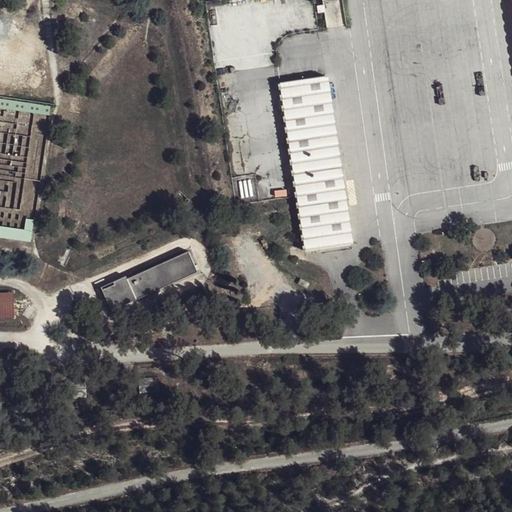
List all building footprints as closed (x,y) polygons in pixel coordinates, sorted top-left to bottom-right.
[(327,0),(330,26),(345,25),(342,0),(327,0)] [(329,81),(280,87),(305,247),(353,241),(329,81)] [(39,89),(0,84),(0,188),(26,191),(39,89)] [(195,234),(182,206),(88,245),(101,272),(195,234)] [(0,235),(31,239),(33,218),(0,214),(0,235)] [(188,248),(99,282),(108,306),(197,272),(188,248)] [(18,290),(0,290),(0,311),(16,312),(18,290)]
